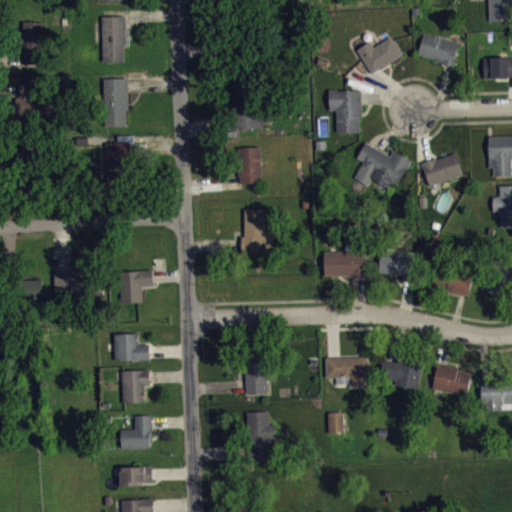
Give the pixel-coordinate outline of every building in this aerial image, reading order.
[(511,0),(511,20),(489,20),(489,0),(511,0)] [(102,15),(103,60),(125,60),(125,44),(127,44),(126,14),(102,15)] [(45,68),(46,26),(27,26),(26,68),(45,68)] [(424,32),(418,53),(435,58),(434,60),(442,62),(442,63),(453,67),(455,61),(455,58),(459,42),(424,32)] [(357,49),(370,41),(374,46),(391,36),(402,53),(389,61),(390,62),(380,68),(380,67),(372,73),(357,49)] [(511,56),(483,58),(484,77),(511,77),(511,56)] [(104,77),(105,125),(127,125),(127,112),(129,112),(128,76),(104,77)] [(234,80),(235,97),(233,97),(234,117),(232,117),(233,128),(262,127),(258,79),(234,80)] [(17,88),(18,127),(33,126),(33,117),(41,117),(39,87),(17,88)] [(329,88),(329,109),(336,109),(336,132),(360,131),(359,116),(362,116),(361,89),(339,90),(339,88),(329,88)] [(511,134),(488,135),(489,167),(494,167),(494,175),(511,175),(511,157),(511,134)] [(106,141),(107,185),(133,185),(130,141),(106,141)] [(366,141),(357,157),(364,161),(355,177),(368,185),(372,178),(389,188),(393,181),(397,183),(407,168),(408,168),(412,160),(394,150),(391,156),(366,141)] [(241,183),(240,176),(239,176),(237,147),(259,146),(262,182),(241,183)] [(21,151),(22,170),(45,170),(45,151),(21,151)] [(422,162),(430,185),(463,173),(456,152),(437,159),(437,158),(422,162)] [(511,184),(500,185),(500,196),(493,196),(493,211),(500,211),(501,226),(511,226),(511,184)] [(245,208),(245,236),(242,236),(242,251),(265,251),(265,208),(245,208)] [(324,250),(325,274),(337,274),(337,275),(350,275),(350,277),(368,277),(367,249),(324,250)] [(380,271),(402,274),(402,279),(413,281),(416,255),(381,250),(380,271)] [(481,288),(494,294),(494,299),(502,303),(511,283),(511,257),(499,252),(481,288)] [(432,285),(446,289),(446,291),(468,296),(474,274),(437,265),(432,285)] [(121,302),(143,301),(142,285),(154,284),(154,269),(139,269),(138,270),(119,271),(121,302)] [(54,295),(102,295),(102,272),(53,272),(54,295)] [(0,279),(41,278),(42,301),(0,302),(0,279)] [(114,333),(114,359),(150,359),(150,343),(138,344),(138,341),(140,341),(140,332),(114,333)] [(245,392),(269,392),(266,354),(244,354),(245,392)] [(326,356),(369,355),(369,386),(350,387),(349,376),(326,377),(326,356)] [(383,359),(399,363),(400,358),(422,362),(417,389),(395,384),(396,379),(380,375),(383,359)] [(471,372),(458,369),(458,366),(438,361),(433,387),(468,394),(471,372)] [(122,369),(122,401),(146,401),(145,389),(144,389),(144,383),(151,383),(150,369),(122,369)] [(481,380),(483,403),(486,403),(486,409),(511,408),(511,382),(498,383),(497,379),(481,380)] [(247,411),(269,411),(269,424),(275,424),(276,437),(270,437),(271,459),(248,460),(247,411)] [(328,412),(343,412),(344,431),(329,432),(328,412)] [(121,428),(121,448),(150,447),(151,443),(153,442),(152,413),(134,414),(134,428),(121,428)] [(119,466),(119,485),(142,485),(142,482),(153,482),(153,465),(119,466)] [(122,499),(122,511),(154,511),(154,497),(142,497),(142,499),(122,499)]
